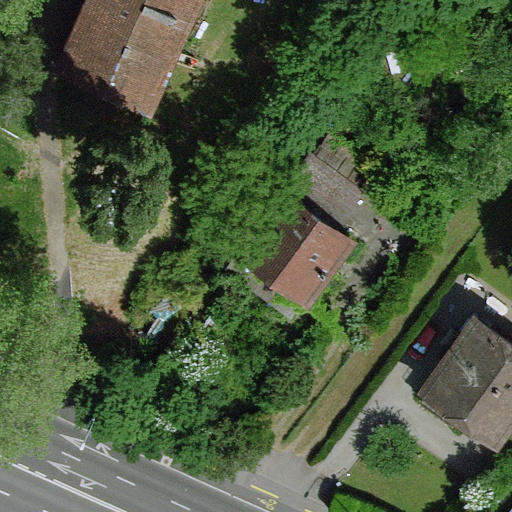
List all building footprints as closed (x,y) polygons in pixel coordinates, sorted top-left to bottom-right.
[(196,0),(90,0),(63,59),(150,100),(196,0)] [(311,156),(287,189),(336,224),(359,192),(311,156)] [(285,188),(245,241),(312,290),(353,236),(336,224),(287,189),(285,188)] [(312,290),(245,241),(233,258),(233,266),(237,274),(285,308),(295,308),(305,301),(312,290)] [(511,342),(480,319),(433,385),(498,432),(511,412),(511,342)]
